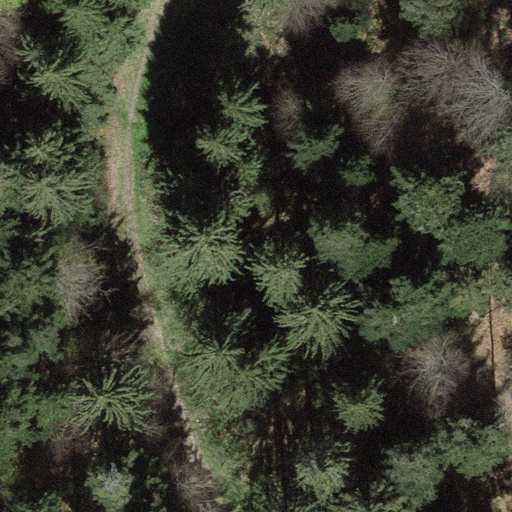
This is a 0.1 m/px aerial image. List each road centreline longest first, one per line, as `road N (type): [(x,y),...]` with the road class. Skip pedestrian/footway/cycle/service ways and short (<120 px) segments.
road 1 (track): [(216,511),(151,341),(119,166),(123,97),(162,0)]
road 2 (track): [(511,215),(414,257),(364,304),(321,353),(249,511)]
